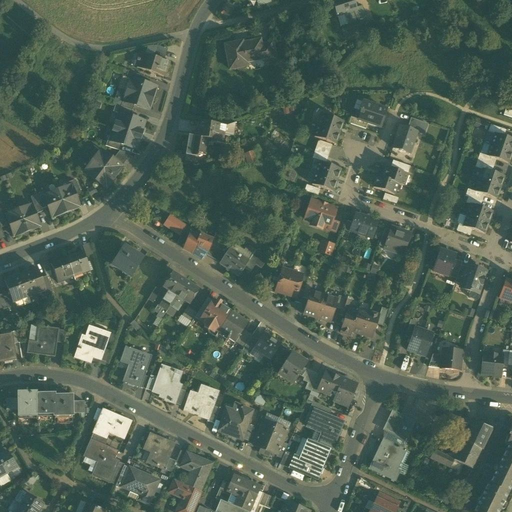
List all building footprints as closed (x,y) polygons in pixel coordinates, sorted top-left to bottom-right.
[(338,17),(344,15),(356,11),(355,9),(352,0),(337,0),(333,2),(338,17)] [(356,11),(358,19),(365,17),(362,6),(355,9),(356,11)] [(358,19),(356,11),(344,15),(347,26),(359,22),(358,19)] [(344,15),(338,17),(341,28),(347,26),(344,15)] [(341,28),(344,35),(362,29),(359,22),(347,26),(341,28)] [(363,34),(362,29),(344,35),(345,40),(363,34)] [(225,46),(229,70),(247,67),(246,61),(263,58),(261,45),(260,41),(234,46),(234,44),(225,46)] [(263,58),(264,64),(276,61),(272,43),(261,45),(263,58)] [(154,58),(157,47),(147,47),(145,55),(154,58)] [(154,58),(164,61),(168,50),(157,47),(154,58)] [(137,69),(164,78),(169,63),(164,61),(154,58),(145,55),(142,54),(140,60),(138,60),(137,62),(139,63),(137,69)] [(130,79),(138,82),(139,76),(128,72),(126,78),(130,80),(130,79)] [(126,78),(123,77),(116,99),(123,101),(130,80),(126,78)] [(134,106),(149,111),(157,88),(138,82),(130,79),(130,80),(123,101),(122,102),(134,106)] [(346,97),(339,94),(336,102),(343,104),(346,97)] [(115,106),(132,111),(134,106),(122,102),(123,101),(116,99),(114,106),(115,106)] [(353,110),(360,112),(363,103),(356,100),(353,110)] [(367,124),(380,128),(386,110),(363,103),(360,112),(361,113),(358,120),(358,121),(367,124)] [(115,106),(113,112),(118,114),(130,118),(132,111),(115,106)] [(118,114),(114,128),(141,136),(142,132),(145,123),(130,118),(118,114)] [(322,115),(318,127),(339,134),(343,122),(322,115)] [(348,124),(365,130),(367,124),(358,121),(358,120),(351,118),(348,124)] [(416,133),(424,136),(427,125),(411,119),(407,130),(416,133)] [(483,123),(476,121),(474,127),(480,130),(483,123)] [(224,135),(224,134),(218,133),(219,126),(201,123),(199,138),(209,140),(213,141),(212,144),(223,145),(224,135)] [(231,125),(225,127),(224,134),(224,135),(233,136),(234,128),(232,128),(231,125)] [(495,134),(503,137),(505,131),(490,126),(488,132),(495,134)] [(335,145),(339,134),(318,127),(314,138),(335,145)] [(393,149),(409,154),(416,133),(407,130),(400,127),(393,149)] [(114,128),(109,141),(121,145),(135,150),(139,141),(141,136),(114,128)] [(487,132),(483,143),(491,146),(495,134),(488,132),(487,132)] [(495,134),(491,146),(511,153),(511,152),(511,140),(503,137),(495,134)] [(208,143),(209,140),(199,138),(189,136),(186,156),(198,158),(199,151),(206,153),(207,149),(208,146),(208,143)] [(107,141),(105,147),(119,151),(121,145),(109,141),(107,141)] [(318,141),(316,147),(330,152),(332,146),(318,141)] [(483,143),(479,155),(487,157),(491,146),(483,143)] [(508,164),(511,153),(491,146),(487,157),(496,160),(508,164)] [(328,157),(330,152),(316,147),(314,153),(328,157)] [(258,157),(256,150),(244,154),(248,166),(257,163),(255,158),(258,157)] [(99,151),(92,162),(114,178),(123,167),(122,167),(113,160),(102,152),(101,153),(99,151)] [(113,160),(122,167),(130,155),(119,152),(113,160)] [(326,163),(328,157),(314,153),(312,158),(326,163)] [(479,155),(477,161),(494,166),(496,160),(487,157),(479,155)] [(491,173),(494,166),(477,161),(475,167),(483,170),(491,173)] [(106,190),(114,178),(92,162),(83,173),(106,190)] [(391,167),(408,173),(410,167),(393,162),(391,167)] [(319,163),(315,174),(336,181),(340,170),(319,163)] [(386,168),(383,179),(382,179),(398,184),(398,185),(403,187),(407,175),(386,168)] [(483,170),(479,181),(500,189),(504,177),(491,173),(483,170)] [(332,193),(336,181),(315,174),(312,186),(332,193)] [(394,196),(398,185),(398,184),(382,179),(383,179),(377,177),(373,189),(394,196)] [(71,186),(75,197),(81,194),(74,181),(68,183),(69,186),(71,186)] [(496,200),(500,189),(479,181),(475,193),(484,196),(496,200)] [(69,186),(57,191),(66,213),(80,208),(75,197),(71,186),(69,186)] [(304,192),(318,196),(320,191),(306,186),(304,192)] [(465,197),(468,198),(481,202),(484,196),(475,193),(467,190),(465,197)] [(52,219),(66,213),(57,191),(44,196),(43,196),(47,208),(52,219)] [(43,193),(36,196),(42,210),(47,208),(43,196),(44,196),(43,193)] [(383,200),(396,205),(398,199),(385,195),(383,200)] [(42,212),(42,210),(36,196),(30,198),(37,214),(42,212)] [(479,208),(481,202),(468,198),(466,203),(471,205),(479,208)] [(329,227),(331,221),(335,211),(311,203),(306,219),(313,222),(312,226),(320,229),(322,225),(329,227)] [(31,205),(18,210),(27,233),(40,228),(31,205)] [(471,205),(467,216),(488,224),(492,212),(479,208),(471,205)] [(14,238),(27,233),(18,210),(5,215),(14,238)] [(350,232),(372,239),(377,223),(355,215),(353,223),(350,232)] [(484,235),(488,224),(467,216),(463,228),(471,231),(484,235)] [(170,218),(164,226),(179,235),(184,227),(170,218)] [(338,223),(331,221),(329,227),(328,230),(335,233),(338,223)] [(341,239),(347,240),(350,232),(353,223),(347,222),(341,239)] [(456,232),(470,236),(471,231),(463,228),(458,226),(456,232)] [(384,250),(402,257),(410,234),(391,228),(390,231),(384,249),(384,250)] [(379,247),(384,249),(390,231),(384,229),(379,247)] [(192,255),(196,246),(208,251),(211,245),(212,241),(197,235),(197,236),(190,233),(183,250),(192,255)] [(248,262),(252,255),(245,250),(243,251),(232,244),(229,249),(248,262)] [(333,247),(322,244),(319,252),(330,256),(333,247)] [(82,247),(86,257),(92,255),(89,245),(82,247)] [(205,256),(210,259),(216,249),(211,245),(208,251),(205,256)] [(205,256),(208,251),(196,246),(192,255),(201,261),(205,256)] [(129,270),(134,273),(143,260),(125,248),(113,266),(120,270),(121,268),(127,273),(129,270)] [(225,255),(216,249),(210,259),(219,265),(225,255)] [(238,278),(244,269),(249,262),(248,262),(229,249),(225,255),(219,265),(238,278)] [(433,272),(448,277),(454,260),(455,256),(440,251),(433,272)] [(252,255),(248,262),(249,262),(244,269),(249,271),(254,264),(260,268),(265,259),(254,252),(252,255)] [(75,257),(67,260),(73,276),(80,273),(81,275),(90,272),(82,253),(75,256),(75,257)] [(65,279),(73,276),(67,260),(58,263),(58,262),(51,265),(58,284),(66,281),(65,279)] [(448,277),(456,280),(460,266),(462,263),(454,260),(448,277)] [(41,263),(45,273),(51,271),(47,261),(41,263)] [(378,275),(380,266),(373,264),(370,273),(378,275)] [(466,268),(460,266),(456,280),(455,283),(460,285),(466,268)] [(478,295),(486,273),(467,266),(466,268),(460,285),(459,289),(469,292),(478,295)] [(36,269),(20,275),(29,298),(44,292),(45,292),(40,279),(36,269)] [(283,293),(286,294),(292,273),(282,270),(278,283),(275,292),(275,293),(281,294),(283,293)] [(162,302),(170,306),(186,282),(172,273),(162,288),(168,292),(162,302)] [(303,276),(292,273),(286,294),(288,295),(290,297),(296,299),(298,291),(303,276)] [(15,303),(29,298),(20,275),(5,281),(9,291),(14,303),(15,303)] [(44,292),(45,295),(52,293),(47,277),(40,279),(45,292),(44,292)] [(268,293),(274,294),(275,293),(275,292),(278,283),(272,281),(268,293)] [(304,293),(302,298),(308,300),(310,292),(313,283),(307,281),(304,293)] [(199,291),(186,282),(170,306),(174,309),(177,311),(183,302),(189,306),(199,291)] [(511,302),(511,283),(506,282),(500,299),(511,302)] [(148,300),(153,304),(161,292),(155,289),(148,300)] [(2,294),(2,295),(7,307),(8,309),(16,306),(15,303),(14,303),(9,291),(2,294)] [(300,305),(302,298),(304,293),(298,291),(296,299),(294,303),(300,305)] [(303,315),(317,319),(324,297),(310,292),(308,300),(303,315)] [(476,299),(478,295),(469,292),(468,296),(469,298),(474,300),(476,299)] [(337,301),(324,297),(317,319),(330,324),(335,308),(337,301)] [(335,308),(340,310),(344,299),(338,297),(337,301),(335,308)] [(339,316),(344,318),(347,310),(347,311),(350,301),(344,299),(340,310),(339,316)] [(206,300),(197,314),(194,319),(199,322),(211,304),(206,300)] [(162,302),(159,308),(166,312),(170,306),(162,302)] [(211,329),(218,333),(231,314),(220,306),(220,305),(220,304),(217,302),(216,302),(214,305),(211,304),(199,322),(203,325),(204,329),(207,331),(211,329)] [(165,314),(166,312),(159,308),(158,307),(155,312),(158,314),(156,318),(161,321),(165,314)] [(191,323),(194,319),(197,314),(188,308),(182,317),(191,323)] [(172,319),(177,311),(174,309),(170,315),(166,312),(165,314),(172,319)] [(376,325),(382,327),(388,311),(381,309),(379,316),(376,325)] [(350,337),(352,333),(351,333),(357,314),(347,311),(347,310),(344,318),(340,333),(350,337)] [(358,310),(357,314),(351,333),(352,333),(361,336),(369,313),(358,310)] [(503,318),(496,312),(491,319),(498,325),(503,318)] [(379,316),(369,313),(361,336),(372,339),(376,325),(379,316)] [(248,324),(231,314),(218,333),(227,339),(226,340),(228,341),(229,340),(235,344),(235,343),(242,333),(244,330),(248,324)] [(191,323),(182,317),(181,316),(177,322),(187,329),(191,323)] [(404,338),(410,339),(414,328),(415,329),(416,323),(410,321),(404,338)] [(129,325),(136,333),(140,329),(134,322),(129,325)] [(30,327),(28,343),(36,344),(39,328),(30,327)] [(26,355),(54,359),(56,343),(58,332),(58,331),(39,328),(36,344),(28,343),(26,355)] [(406,351),(416,354),(423,332),(415,329),(414,328),(410,339),(406,351)] [(76,359),(90,364),(92,359),(100,362),(104,350),(109,336),(89,329),(82,349),(80,348),(76,359)] [(252,336),(244,330),(242,333),(250,339),(252,336)] [(12,335),(13,345),(19,344),(17,332),(11,333),(11,335),(12,335)] [(56,343),(63,344),(65,332),(58,332),(56,343)] [(433,335),(423,332),(416,354),(425,358),(433,335)] [(244,349),(246,346),(250,339),(242,333),(235,343),(244,349)] [(252,336),(250,339),(246,346),(253,350),(254,347),(261,337),(254,333),(252,336)] [(0,362),(16,360),(13,345),(12,335),(11,335),(0,337),(0,362)] [(262,356),(270,361),(281,345),(271,339),(270,340),(262,335),(261,337),(254,347),(264,354),(262,356)] [(160,346),(158,353),(164,357),(168,351),(160,346)] [(246,346),(244,349),(242,351),(249,356),(253,350),(246,346)] [(253,350),(262,356),(264,354),(254,347),(253,350)] [(440,369),(460,372),(462,352),(455,351),(456,349),(449,348),(449,350),(442,350),(441,357),(440,369)] [(100,362),(106,364),(110,352),(104,350),(100,362)] [(124,383),(140,388),(144,376),(150,358),(126,350),(122,361),(130,364),(124,383)] [(294,383),(299,375),(302,371),(304,368),(307,364),(291,353),(280,370),(285,374),(283,377),(294,383)] [(480,376),(500,378),(501,367),(502,357),(482,354),(480,376)] [(428,368),(440,369),(441,357),(432,355),(428,368)] [(166,401),(175,404),(179,390),(180,387),(177,386),(171,384),(175,372),(162,368),(158,379),(154,393),(161,395),(160,397),(166,400),(166,401)] [(305,390),(310,392),(318,374),(307,370),(306,373),(304,379),(303,381),(308,383),(305,390)] [(171,384),(177,386),(181,375),(175,372),(171,384)] [(334,402),(347,407),(354,391),(347,388),(349,382),(325,372),(324,376),(320,385),(322,386),(338,392),(334,402)] [(318,374),(310,392),(318,395),(322,386),(320,385),(324,376),(318,374)] [(140,388),(145,390),(150,378),(144,376),(140,388)] [(150,376),(150,378),(145,390),(154,393),(158,379),(150,376)] [(200,388),(197,396),(204,398),(206,390),(200,388)] [(175,404),(180,406),(185,392),(179,390),(175,404)] [(208,420),(209,420),(213,407),(218,394),(206,390),(204,398),(197,396),(191,394),(185,411),(200,417),(208,420)] [(36,417),(36,415),(36,395),(36,393),(18,393),(18,399),(18,411),(18,417),(36,417)] [(54,395),(36,395),(36,415),(54,415),(54,397),(54,395)] [(266,399),(257,395),(254,403),(263,407),(266,399)] [(72,397),(54,397),(54,415),(54,417),(73,417),(73,415),(72,403),(72,397)] [(6,399),(6,412),(18,411),(18,399),(6,399)] [(234,403),(231,411),(233,412),(233,414),(238,416),(240,410),(240,408),(244,409),(245,407),(234,403)] [(315,411),(328,416),(330,411),(318,406),(315,411)] [(404,406),(399,416),(414,423),(427,430),(432,419),(404,406)] [(214,425),(216,419),(219,409),(213,407),(209,420),(208,420),(207,422),(214,425)] [(219,408),(219,409),(216,419),(221,421),(225,410),(219,408)] [(227,435),(242,440),(247,425),(248,424),(252,412),(244,409),(240,408),(240,410),(238,416),(233,414),(233,412),(231,411),(225,409),(225,410),(221,421),(217,433),(227,436),(227,435)] [(98,423),(103,412),(97,409),(92,420),(98,423)] [(307,427),(315,431),(323,435),(320,444),(331,449),(332,449),(343,422),(328,416),(315,411),(314,410),(314,411),(307,427)] [(107,431),(124,438),(131,423),(103,411),(103,412),(98,423),(93,434),(104,439),(104,438),(107,431)] [(405,441),(414,423),(399,416),(392,413),(384,431),(388,433),(405,441)] [(263,421),(275,426),(278,420),(266,415),(263,421)] [(442,419),(435,416),(430,426),(438,429),(442,419)] [(447,423),(462,428),(464,421),(450,416),(447,423)] [(290,425),(278,420),(275,426),(287,431),(290,425)] [(258,453),(263,456),(275,426),(263,421),(257,436),(253,447),(260,450),(258,453)] [(472,424),(464,421),(462,428),(469,431),(472,424)] [(464,466),(473,470),(491,431),(472,424),(469,431),(455,461),(464,466)] [(242,440),(248,442),(251,433),(253,427),(247,425),(242,440)] [(287,431),(275,426),(263,456),(268,458),(270,454),(276,457),(277,457),(282,443),(287,431)] [(311,443),(319,446),(320,444),(323,435),(315,431),(311,443)] [(257,436),(251,433),(248,442),(247,445),(253,448),(253,447),(257,436)] [(388,433),(383,442),(402,451),(393,470),(398,472),(398,474),(403,476),(406,469),(407,468),(406,467),(406,466),(402,465),(408,453),(405,452),(404,444),(405,441),(388,433)] [(91,441),(105,447),(108,440),(104,438),(104,439),(93,434),(90,440),(91,441)] [(150,465),(164,470),(169,459),(174,446),(151,436),(145,451),(154,455),(150,465)] [(302,439),(295,457),(303,461),(310,443),(302,439)] [(92,476),(109,483),(118,463),(112,460),(116,451),(105,447),(91,441),(84,457),(85,457),(98,463),(93,474),(92,476)] [(394,481),(398,474),(398,472),(393,470),(402,451),(383,442),(373,462),(375,462),(371,470),(394,481)] [(276,458),(282,460),(285,453),(288,446),(282,443),(277,457),(276,457),(276,458)] [(317,481),(330,451),(319,446),(311,443),(310,443),(303,461),(295,457),(290,469),(317,481)] [(180,451),(176,462),(175,464),(181,466),(186,454),(180,451)] [(7,452),(0,455),(0,463),(7,475),(17,468),(7,452)] [(450,469),(452,466),(454,461),(434,452),(430,459),(450,469)] [(511,455),(505,452),(488,486),(507,495),(511,485),(511,455)] [(295,457),(285,453),(282,460),(280,465),(290,469),(295,457)] [(191,470),(184,486),(200,493),(212,465),(186,454),(181,466),(191,470)] [(98,463),(85,457),(83,463),(90,466),(88,472),(93,474),(98,463)] [(171,473),(175,464),(176,462),(169,459),(164,470),(171,473)] [(455,461),(454,461),(452,466),(462,471),(464,466),(455,461)] [(109,483),(116,486),(120,476),(124,467),(125,466),(118,463),(109,483)] [(125,479),(130,469),(124,467),(120,476),(125,479)] [(138,501),(149,506),(154,493),(158,484),(159,482),(152,479),(152,480),(147,478),(147,477),(130,469),(125,479),(121,488),(122,488),(130,492),(133,493),(134,491),(141,494),(140,495),(141,496),(138,501)] [(7,475),(0,478),(0,488),(11,482),(7,475)] [(125,479),(120,476),(116,486),(115,487),(121,490),(122,488),(121,488),(125,479)] [(37,481),(32,477),(22,483),(31,490),(37,481)] [(238,506),(237,508),(245,511),(248,511),(257,492),(259,488),(233,477),(227,492),(231,494),(242,498),(238,506)] [(192,511),(201,493),(200,493),(184,486),(174,481),(169,493),(182,499),(176,511),(192,511)] [(158,484),(154,493),(159,495),(163,486),(158,484)] [(499,511),(507,495),(488,486),(487,485),(473,511),(499,511)] [(128,497),(138,501),(141,496),(140,495),(141,494),(134,491),(133,493),(130,492),(128,497)] [(15,502),(21,505),(27,495),(22,492),(19,492),(15,499),(15,502)] [(255,511),(258,505),(263,494),(257,492),(248,511),(255,511)] [(379,492),(376,499),(397,510),(400,503),(379,492)] [(449,497),(440,492),(436,500),(445,505),(449,497)] [(228,502),(238,506),(242,498),(231,494),(228,502)] [(269,497),(263,494),(258,505),(264,508),(269,497)] [(27,495),(21,505),(31,511),(39,511),(44,505),(27,495)] [(274,499),(269,497),(264,508),(269,510),(274,499)] [(373,504),(370,511),(396,511),(397,510),(376,499),(373,504)] [(16,511),(21,505),(15,502),(13,501),(7,511),(8,511),(16,511)] [(245,511),(237,508),(221,501),(216,511),(245,511)] [(370,511),(373,504),(368,501),(364,509),(370,511)] [(289,503),(284,511),(309,511),(310,511),(289,503)]
